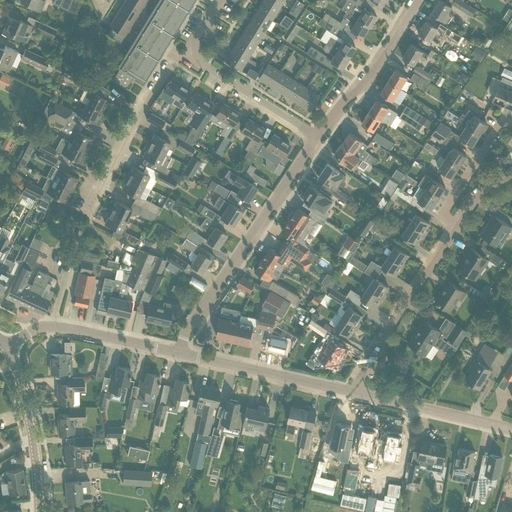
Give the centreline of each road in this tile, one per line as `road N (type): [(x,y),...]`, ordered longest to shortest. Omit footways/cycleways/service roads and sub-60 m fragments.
road 1 (residential): [(176,352),(319,138)]
road 2 (residential): [(350,393),(456,225)]
road 3 (residential): [(84,218),(165,74),(191,55)]
road 4 (tertiary): [(350,393),(176,352)]
road 5 (tertiary): [(39,511),(29,419),(4,346)]
road 6 (residential): [(319,138),(412,0)]
road 7 (tertiary): [(511,431),(350,393)]
road 8 (residential): [(319,138),(191,55)]
road 9 (residential): [(511,126),(494,129),(443,212),(456,225)]
road 10 (tertiary): [(176,352),(50,326)]
